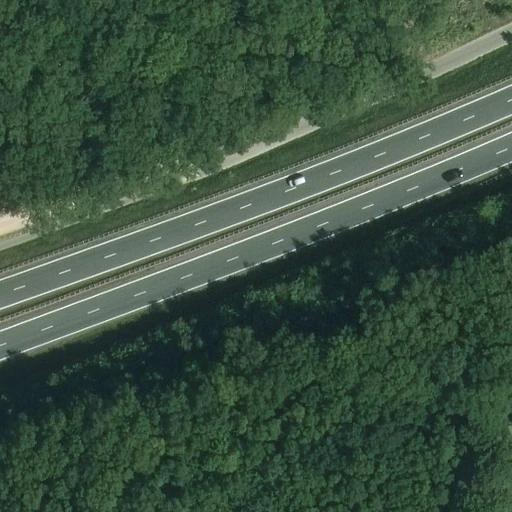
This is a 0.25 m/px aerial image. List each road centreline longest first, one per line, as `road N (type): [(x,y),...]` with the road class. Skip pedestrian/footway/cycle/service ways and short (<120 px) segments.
road 1 (trunk): [(0,345),(511,147)]
road 2 (trunk): [(511,101),(278,196),(0,294)]
road 3 (track): [(250,337),(511,236)]
road 4 (unclassified): [(256,144),(511,33)]
road 5 (track): [(0,231),(256,144)]
